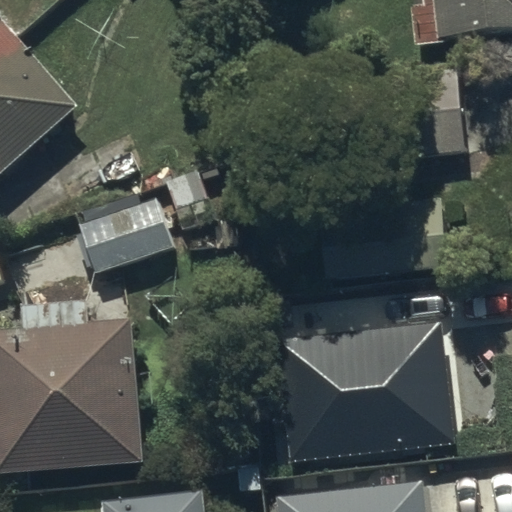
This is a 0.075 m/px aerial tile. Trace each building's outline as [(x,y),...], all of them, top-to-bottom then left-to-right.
[(511,0),(429,0),(430,6),(420,7),(424,46),(511,35),(511,0)] [(0,188),(90,108),(0,8),(0,188)] [(470,153),(462,66),(331,79),(340,166),(470,153)] [(201,173),(172,184),(185,218),(203,211),(202,204),(212,200),(201,173)] [(81,223),(97,275),(179,249),(163,197),(81,223)] [(323,209),(330,282),(454,270),(448,197),(323,209)] [(138,316),(0,327),(0,433),(3,473),(151,460),(138,316)] [(443,322),(283,340),(296,460),(456,442),(443,322)] [(426,511),(423,483),(275,499),(276,511),(426,511)] [(106,511),(209,511),(207,488),(105,498),(106,511)]
